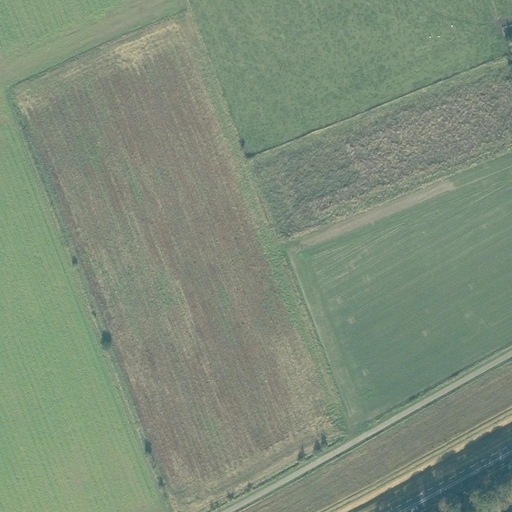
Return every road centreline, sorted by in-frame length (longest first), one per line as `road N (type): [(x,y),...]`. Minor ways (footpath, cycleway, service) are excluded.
road 1 (unclassified): [(228,511),(511,354)]
road 2 (primary): [(403,511),(511,452)]
